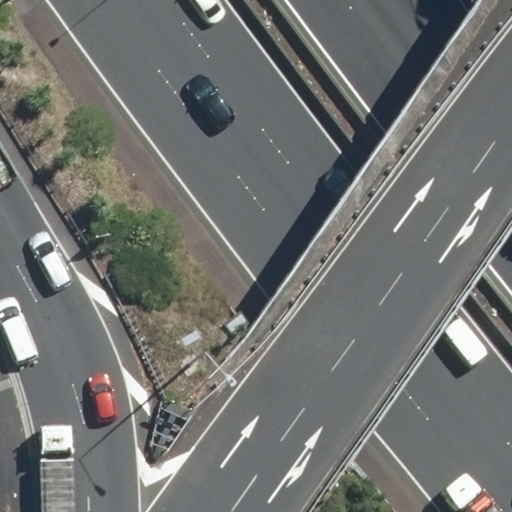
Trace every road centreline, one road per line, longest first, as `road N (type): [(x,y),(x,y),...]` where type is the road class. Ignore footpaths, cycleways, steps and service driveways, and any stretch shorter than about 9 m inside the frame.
road 1 (motorway): [(511,444),(284,159),(170,0)]
road 2 (primary): [(215,511),(511,112)]
road 3 (motorway): [(90,511),(68,374),(0,218)]
road 4 (motorway): [(345,0),(511,216)]
